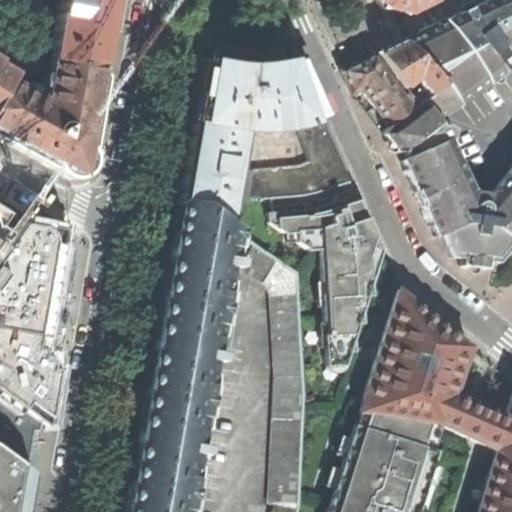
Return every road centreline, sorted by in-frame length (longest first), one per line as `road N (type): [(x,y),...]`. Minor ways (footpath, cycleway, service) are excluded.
road 1 (residential): [(301,0),(417,274),(485,329)]
road 2 (residential): [(77,511),(123,238)]
road 3 (residential): [(123,238),(157,0)]
road 4 (residential): [(0,167),(123,238)]
